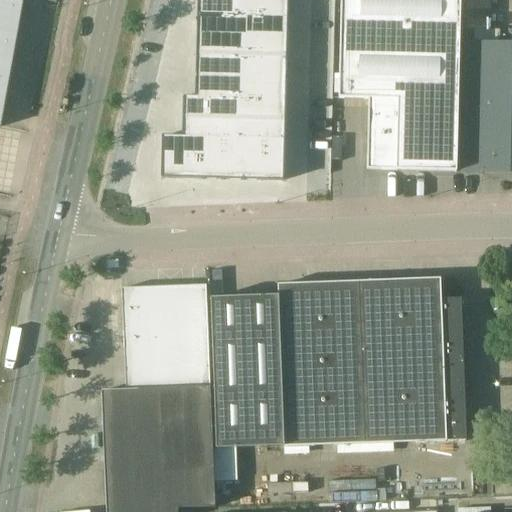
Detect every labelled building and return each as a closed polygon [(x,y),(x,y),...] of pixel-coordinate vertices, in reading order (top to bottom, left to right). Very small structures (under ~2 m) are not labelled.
[(0,0),(0,127),(23,2),(11,0),(0,0)] [(163,139),(162,180),(283,183),(287,0),(198,0),(196,100),(184,99),(183,139),(163,139)] [(456,173),(460,0),(340,0),(338,100),(368,101),(366,171),(456,173)] [(511,45),(465,45),(462,172),(511,173),(511,45)] [(283,448),(465,442),(460,300),(440,300),(439,281),(277,286),(277,297),(210,300),(215,450),(283,448)] [(122,290),(125,391),(209,388),(206,287),(122,290)] [(214,509),(209,388),(125,391),(100,392),(105,511),(177,511),(177,510),(214,509)] [(267,495),(291,494),(291,484),(267,485),(267,495)]
